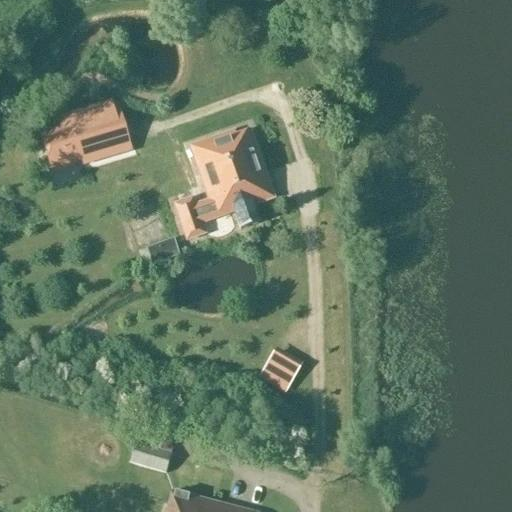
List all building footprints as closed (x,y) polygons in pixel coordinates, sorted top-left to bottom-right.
[(46,154),(52,174),(71,168),(69,163),(81,159),(83,164),(129,151),(119,117),(114,119),(109,105),(89,111),(93,124),(80,128),(79,125),(41,137),(46,154)] [(235,135),(234,132),(189,147),(208,203),(194,208),(191,199),(173,205),(185,241),(204,235),(200,222),(232,211),(239,231),(259,224),(253,207),(273,200),(249,130),(235,135)] [(299,370),(273,354),(259,379),(285,394),(299,370)] [(175,443),(152,436),(149,448),(135,444),(129,464),(166,475),(175,443)] [(248,511),(174,493),(173,495),(171,495),(166,511),(248,511)]
